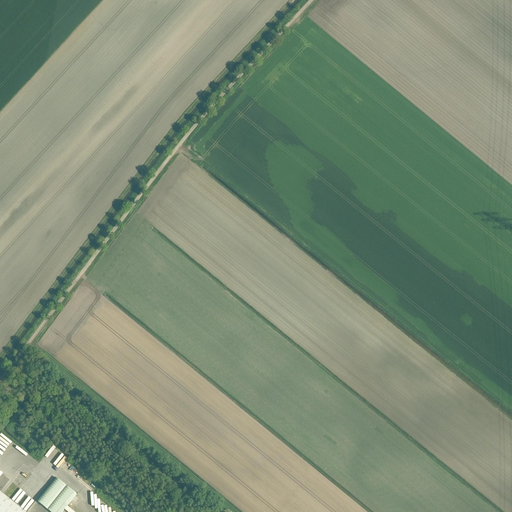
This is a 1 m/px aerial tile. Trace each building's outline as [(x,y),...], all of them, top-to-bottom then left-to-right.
[(10,444),(11,442),(2,433),(0,435),(10,444)] [(0,457),(8,447),(0,440),(0,457)] [(23,475),(16,486),(19,488),(26,477),(23,475)] [(57,479),(38,502),(49,511),(62,511),(65,510),(67,506),(77,495),(57,479)] [(27,511),(35,501),(28,497),(27,499),(24,497),(27,493),(20,489),(12,501),(27,511)] [(0,511),(25,511),(0,491),(0,511)]
